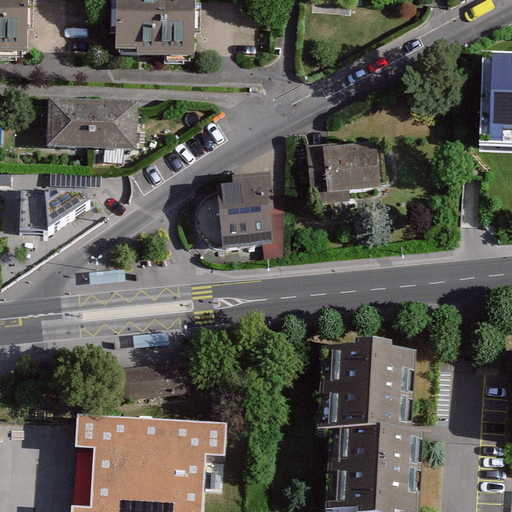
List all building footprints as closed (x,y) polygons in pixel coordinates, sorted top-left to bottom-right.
[(0,0),(0,47),(24,49),(26,0),(0,0)] [(118,0),(117,51),(194,54),(195,0),(118,0)] [(511,60),(483,60),(479,151),(511,152),(511,60)] [(50,103),(49,151),(136,153),(138,105),(50,103)] [(308,148),(311,198),(383,194),(380,144),(308,148)] [(218,191),(222,248),(263,247),(263,262),(281,259),(288,200),(274,199),(271,175),(231,177),(233,189),(218,191)] [(23,193),(20,236),(48,238),(90,210),(83,192),(23,193)] [(124,270),(90,273),(91,284),(125,281),(124,270)] [(168,337),(134,340),(134,350),(169,348),(168,337)] [(413,364),(314,358),(309,454),(327,456),(323,511),(416,511),(422,432),(409,431),(413,364)] [(104,370),(106,397),(188,391),(186,364),(104,370)] [(207,511),(210,465),(81,457),(77,511),(207,511)]
